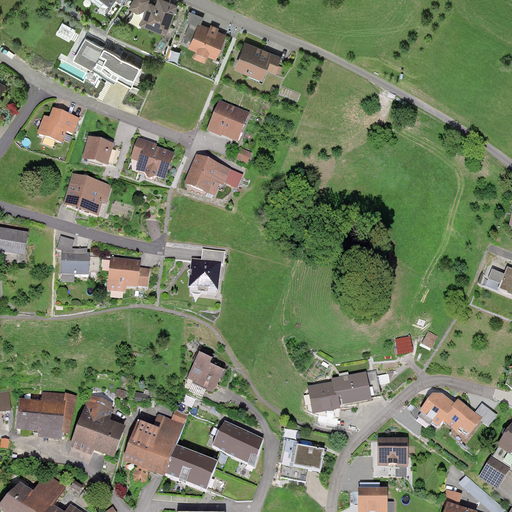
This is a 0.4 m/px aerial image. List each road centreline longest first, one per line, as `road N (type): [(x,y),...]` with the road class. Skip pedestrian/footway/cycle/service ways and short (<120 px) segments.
road 1 (residential): [(195,0),(328,56),(465,130),(511,167)]
road 2 (residential): [(331,511),(343,457),(415,387),(431,379),(485,391)]
road 3 (residential): [(0,204),(185,255)]
road 4 (residential): [(44,81),(201,145)]
road 5 (residential): [(122,511),(86,473),(18,439)]
